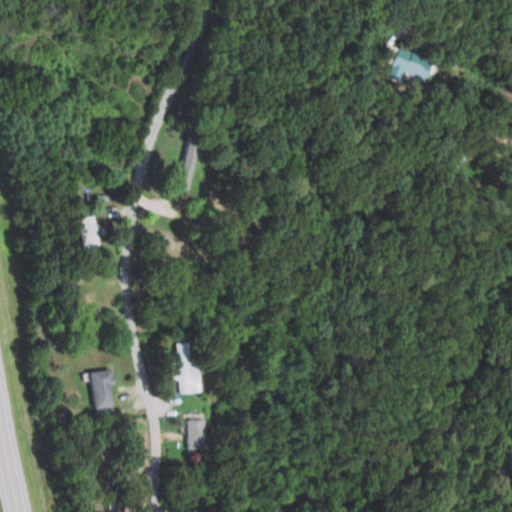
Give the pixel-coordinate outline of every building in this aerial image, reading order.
[(397,71),(417,79),(426,57),(405,49),(404,52),(380,41),(372,58),(384,63),(379,75),(392,81),(397,71)] [(172,186),(183,189),(192,144),(181,141),(172,186)] [(92,252),(89,215),(72,216),(74,253),(92,252)] [(77,292),(78,334),(92,334),(91,292),(77,292)] [(168,341),(169,362),(162,362),(163,379),(171,379),(171,392),(193,391),(193,373),(194,373),(193,357),(181,358),(181,341),(168,341)] [(106,405),(103,368),(82,370),(86,408),(106,405)] [(178,419),(179,448),(197,447),(196,418),(178,419)]
